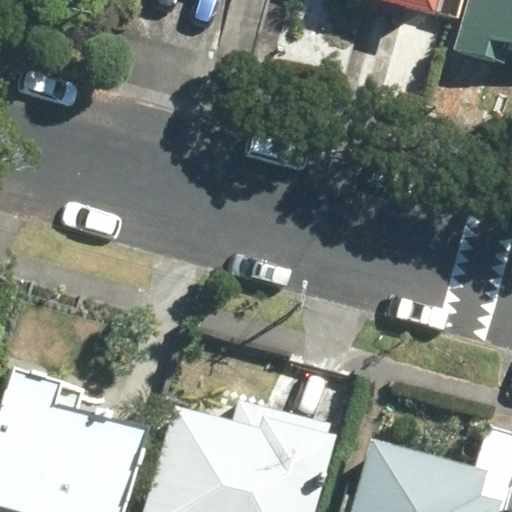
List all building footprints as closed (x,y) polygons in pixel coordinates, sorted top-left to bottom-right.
[(437,0),(376,0),(433,15),(437,0)] [(511,0),(470,0),(456,51),(506,64),(510,48),(511,48),(511,0)] [(61,395),(13,382),(0,427),(0,511),(126,511),(147,439),(56,414),(61,395)] [(232,434),(174,416),(146,511),(314,511),(333,449),(321,446),(324,432),(239,409),(232,434)] [(502,511),(511,476),(511,439),(490,434),(477,481),(373,451),(356,511),(502,511)] [(511,511),(511,476),(502,511),(511,511)]
